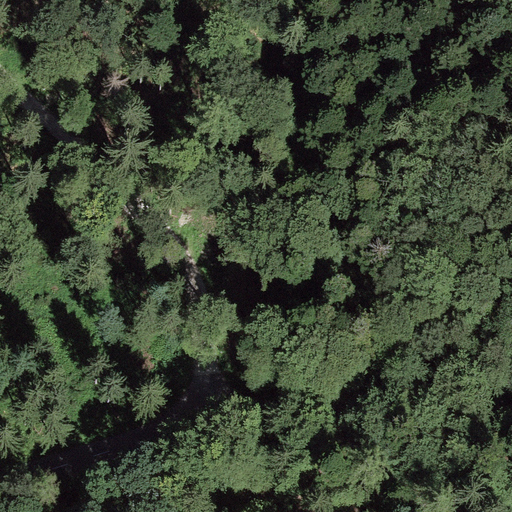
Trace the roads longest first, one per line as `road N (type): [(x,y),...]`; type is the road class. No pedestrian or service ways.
road 1 (track): [(0,80),(181,259),(199,306),(215,425)]
road 2 (tertiary): [(0,483),(215,425)]
road 3 (track): [(511,309),(381,369),(315,410)]
road 4 (tertiary): [(315,410),(511,383)]
road 5 (track): [(302,412),(310,438),(419,511)]
